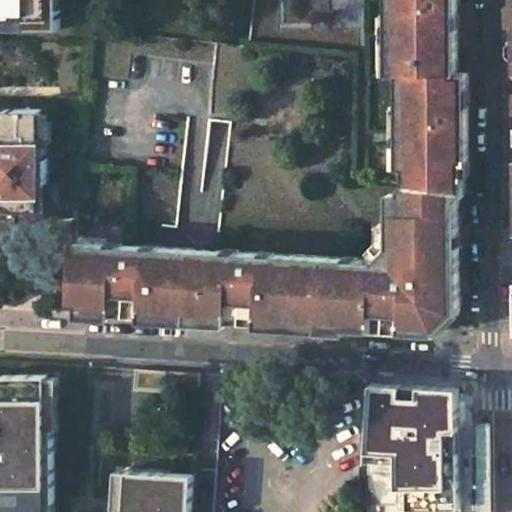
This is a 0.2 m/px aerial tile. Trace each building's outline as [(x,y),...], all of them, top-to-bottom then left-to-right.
[(60,30),(59,0),(0,0),(0,18),(25,18),(25,29),(25,30),(60,30)] [(0,0),(0,29),(25,29),(25,18),(0,18),(0,0)] [(383,0),(385,179),(406,182),(464,189),(463,162),(460,162),(459,72),(422,72),(422,52),(459,51),(458,0),(383,0)] [(422,72),(459,72),(459,51),(422,52),(422,72)] [(468,162),(468,72),(459,72),(460,162),(463,162),(464,162),(468,162)] [(48,211),(48,143),(42,143),(42,111),(0,110),(0,219),(22,220),(22,211),(48,211)] [(264,316),(350,321),(349,328),(436,334),(436,325),(455,307),(461,307),(461,200),(464,196),(464,189),(406,182),(400,188),(401,213),(388,214),(388,247),(374,261),(358,260),(358,265),(346,264),(346,259),(280,255),(280,260),(267,259),(267,254),(242,253),(242,258),(229,257),(229,252),(164,248),(164,253),(151,252),(152,247),(124,245),(124,250),(112,250),(112,245),(79,243),(76,304),(118,307),(150,309),(232,314),(264,316)] [(0,230),(22,231),(22,220),(0,219),(0,230)] [(27,259),(0,258),(0,294),(26,295),(27,259)] [(150,309),(118,307),(117,315),(150,317),(150,309)] [(232,322),(263,324),(264,316),(232,314),(232,322)] [(204,390),(205,375),(139,371),(138,393),(175,395),(175,388),(204,390)] [(55,511),(56,431),(49,431),(49,412),(49,378),(0,378),(0,511),(14,511),(18,511),(55,511)] [(60,412),(60,378),(49,378),(49,412),(60,412)] [(405,387),(374,385),(373,412),(404,414),(405,387)] [(60,431),(60,412),(49,412),(49,431),(56,431),(60,431)] [(404,414),(373,412),(372,418),(403,423),(404,414)] [(473,415),(423,414),(424,480),(473,480),(473,415)] [(403,423),(372,418),(367,498),(388,500),(391,475),(401,475),(403,423)] [(128,511),(131,473),(120,472),(117,511),(128,511)] [(194,511),(197,477),(131,473),(128,511),(194,511)]
